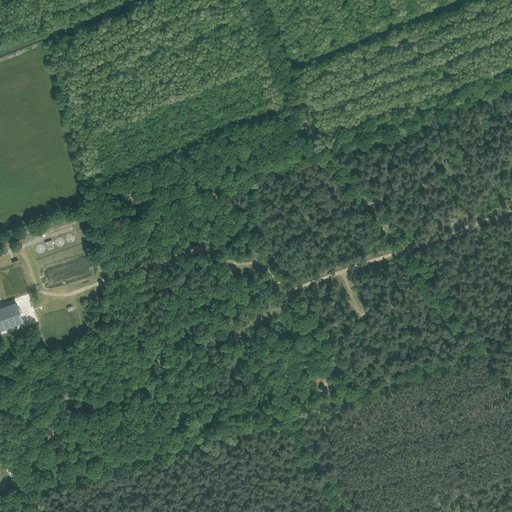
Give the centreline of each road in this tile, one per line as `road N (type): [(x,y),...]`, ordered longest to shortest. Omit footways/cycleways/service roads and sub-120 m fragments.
road 1 (track): [(0,244),(67,218),(92,220),(211,183),(511,77)]
road 2 (track): [(511,340),(285,418),(28,491)]
road 3 (track): [(322,146),(511,388)]
road 4 (track): [(261,259),(244,265),(219,251),(192,249),(67,295),(39,290),(23,250)]
road 5 (track): [(358,392),(211,183)]
road 6 (track): [(286,296),(511,216)]
road 7 (track): [(244,265),(227,329),(119,396)]
